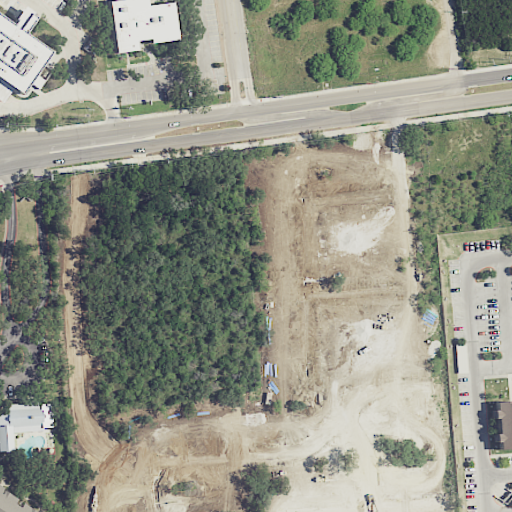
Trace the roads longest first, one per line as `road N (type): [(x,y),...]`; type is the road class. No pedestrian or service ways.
road 1 (secondary): [(0,168),(511,94)]
road 2 (secondary): [(511,73),(0,144)]
